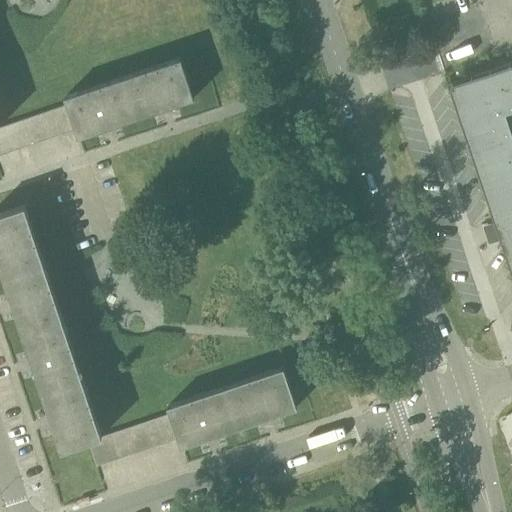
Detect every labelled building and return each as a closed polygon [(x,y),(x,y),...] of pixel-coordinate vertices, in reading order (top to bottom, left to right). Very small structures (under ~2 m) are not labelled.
[(175,60),(119,79),(133,119),(151,114),(169,107),(175,105),(178,104),(190,100),(193,100),(188,87),(179,59),(175,60)] [(511,64),(451,85),(451,84),(450,84),(451,88),(448,89),(448,90),(449,90),(473,161),(494,222),(492,222),(493,224),(494,223),(500,240),(498,241),(499,242),(500,242),(511,277),(511,64)] [(66,106),(74,130),(77,138),(79,138),(96,132),(118,124),(133,119),(119,79),(64,98),(66,106)] [(66,106),(54,110),(62,134),(74,130),(66,106)] [(41,114),(50,138),(62,134),(54,110),(41,114)] [(41,114),(30,118),(38,142),(50,138),(41,114)] [(27,146),(38,142),(30,118),(19,122),(27,146)] [(19,122),(7,126),(15,150),(27,146),(19,122)] [(0,128),(0,141),(4,154),(15,150),(7,126),(0,128)] [(0,269),(3,278),(43,264),(23,207),(0,214),(0,269)] [(43,264),(3,278),(8,295),(16,319),(22,335),(62,322),(43,264)] [(36,377),(41,393),(81,380),(62,322),(22,335),(27,352),(36,377)] [(281,368),(223,388),(237,428),(295,408),(281,368)] [(88,441),(100,437),(101,437),(81,380),(41,393),(46,409),(54,433),(60,451),(88,441)] [(168,415),(176,439),(179,447),(237,428),(223,388),(165,407),(168,415)] [(165,443),(176,439),(168,415),(157,419),(165,443)] [(153,446),(165,443),(157,419),(145,422),(153,446)] [(153,446),(145,422),(134,426),(142,450),(153,446)] [(131,454),(142,450),(134,426),(123,430),(131,454)] [(131,454),(123,430),(111,434),(119,458),(131,454)] [(108,461),(119,458),(111,434),(101,437),(100,437),(108,461)] [(108,461),(100,437),(88,441),(96,465),(108,461)]
